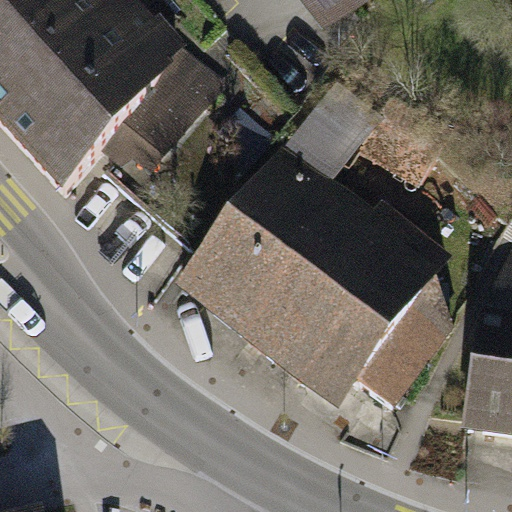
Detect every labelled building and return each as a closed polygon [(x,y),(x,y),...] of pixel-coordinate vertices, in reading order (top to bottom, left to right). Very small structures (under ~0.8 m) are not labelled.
[(0,0),(0,106),(93,209),(120,178),(208,75),(217,65),(139,0),(0,0)] [(445,0),(446,0),(445,0),(350,0),(359,11),(373,0),(445,0)] [(208,75),(120,178),(217,262),(297,157),(303,149),(208,75)] [(473,135),(417,96),(371,161),(428,201),(473,135)] [(466,284),(297,157),(217,262),(192,295),(360,423),(466,284)] [(511,300),(493,444),(511,446),(511,300)]
